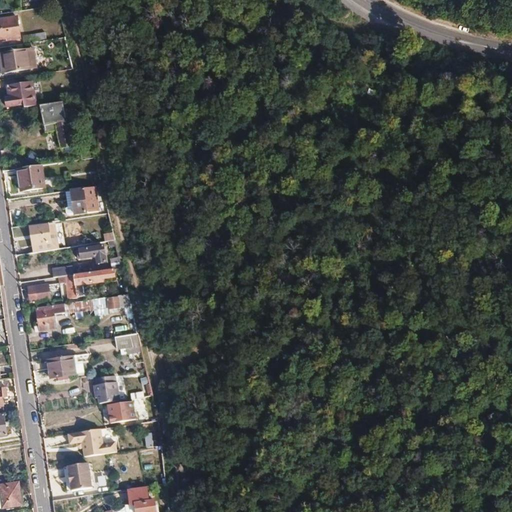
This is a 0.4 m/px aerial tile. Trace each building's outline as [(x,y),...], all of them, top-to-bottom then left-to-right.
[(43,8),(34,11),(37,19),(45,16),(43,8)] [(7,41),(21,38),(18,17),(0,20),(0,39),(7,39),(7,41)] [(45,33),(23,36),(24,43),(46,40),(45,33)] [(53,48),(34,52),(37,67),(53,64),(52,61),(56,60),(53,48)] [(33,49),(26,50),(30,70),(36,69),(33,49)] [(30,70),(26,50),(3,54),(5,64),(2,64),(4,74),(30,70)] [(24,109),(38,107),(36,95),(34,95),(32,83),(7,86),(8,98),(5,99),(7,109),(24,107),(24,109)] [(63,103),(39,107),(43,123),(48,126),(49,132),(57,131),(61,152),(72,150),(70,138),(73,138),(70,121),(67,122),(63,103)] [(43,166),(17,170),(21,192),(46,188),(43,166)] [(100,212),(98,197),(95,187),(71,191),(75,216),(100,212)] [(71,216),(75,216),(71,191),(67,192),(71,216)] [(55,223),(30,227),(34,254),(59,250),(55,223)] [(114,232),(104,234),(106,242),(116,240),(114,232)] [(105,246),(80,249),(82,260),(96,258),(97,265),(108,263),(105,246)] [(74,275),(75,275),(73,266),(53,269),(54,278),(58,277),(74,275)] [(76,287),(84,286),(103,283),(103,280),(116,279),(114,269),(75,275),(74,275),(76,287)] [(74,275),(58,277),(59,284),(66,283),(68,299),(77,299),(74,275)] [(28,288),(30,303),(50,300),(49,285),(28,288)] [(76,287),(77,299),(86,297),(84,286),(76,287)] [(121,296),(107,298),(109,310),(124,308),(121,296)] [(93,300),(94,310),(95,317),(109,315),(109,310),(107,298),(93,300)] [(39,326),(39,331),(40,332),(56,329),(54,315),(66,313),(66,314),(94,310),(93,300),(36,309),(39,326)] [(115,338),(117,350),(134,348),(131,335),(115,338)] [(77,376),(74,357),(48,361),(50,380),(77,376)] [(100,385),(116,383),(115,376),(99,379),(100,385)] [(102,398),(103,404),(122,401),(119,382),(116,383),(100,385),(95,386),(97,394),(101,393),(102,398)] [(145,398),(132,400),(133,401),(118,403),(121,423),(136,421),(134,411),(146,409),(145,398)] [(58,434),(72,432),(71,424),(57,426),(58,434)] [(92,447),(93,456),(108,454),(125,451),(124,441),(112,443),(109,429),(77,433),(78,443),(85,442),(85,446),(89,447),(92,447)] [(92,488),(89,465),(68,468),(71,491),(92,488)] [(0,491),(2,508),(22,505),(19,481),(0,483),(0,491)] [(153,511),(152,502),(147,503),(144,487),(126,490),(128,506),(133,505),(133,511),(153,511)]
